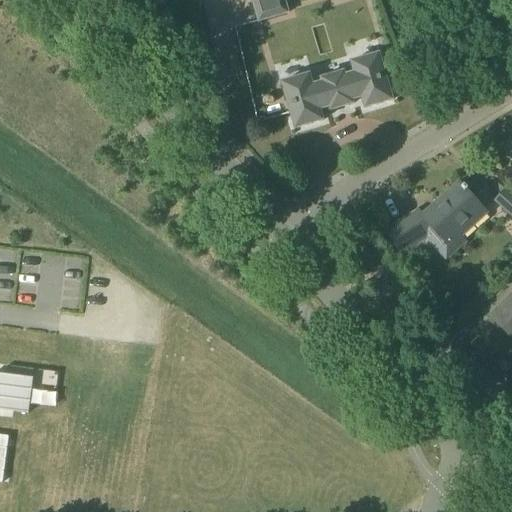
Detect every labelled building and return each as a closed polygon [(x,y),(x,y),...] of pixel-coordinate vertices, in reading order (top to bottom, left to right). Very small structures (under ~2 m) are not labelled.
[(252,0),(259,23),(291,13),(286,0),(252,0)] [(282,84),(291,114),(296,130),(323,122),(320,111),(330,108),(331,112),(353,105),(352,101),(362,98),(365,109),(393,101),(387,82),(379,56),(352,64),(355,75),(345,78),(344,74),(322,80),(323,84),(313,87),(310,76),(282,84)] [(463,188),(459,184),(441,200),(445,204),(426,221),(418,212),(387,232),(401,254),(427,238),(442,254),(460,237),(457,233),(482,210),(467,192),(468,191),(465,186),(463,188)] [(511,295),(490,317),(511,338),(511,295)] [(0,413),(12,415),(19,351),(0,348),(0,413)] [(0,436),(0,483),(3,484),(3,483),(4,476),(8,448),(9,441),(9,437),(0,436)]
